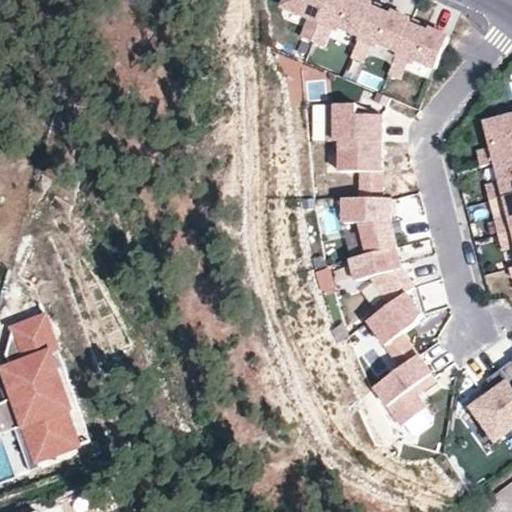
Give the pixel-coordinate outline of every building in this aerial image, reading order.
[(286,0),(284,6),(303,14),(302,17),(310,20),(302,38),(315,44),(335,0),(286,0)] [(352,0),(350,0),(335,0),(315,44),(325,48),(333,29),(340,32),(341,30),(361,37),(373,9),(374,6),(358,0),(352,0)] [(390,16),(373,9),(361,37),(352,59),(363,64),(371,45),(378,48),(379,45),(399,53),(410,25),(411,22),(391,14),(390,16)] [(428,32),(410,25),(399,53),(390,75),(401,80),(409,61),(416,64),(417,61),(437,69),(450,38),(429,30),(428,32)] [(358,106),(329,106),(329,142),(341,142),(383,142),(383,117),(358,106)] [(511,119),(485,127),(491,151),(476,155),(479,169),(495,165),(511,160),(511,119)] [(383,142),(341,142),(341,173),(362,173),(363,199),(383,200),(383,142)] [(511,160),(495,165),(500,184),(484,188),(488,203),(506,198),(511,196),(511,160)] [(511,196),(506,198),(510,218),(495,222),(499,237),(511,233),(511,196)] [(363,199),(345,199),(345,224),(362,224),(370,256),(397,249),(392,224),(393,200),(383,200),(363,199)] [(511,233),(499,237),(503,251),(511,248),(511,233)] [(370,256),(352,260),(358,282),(373,278),(392,305),(415,289),(402,270),(397,249),(370,256)] [(407,295),(369,322),(403,369),(420,357),(403,335),(417,326),(423,316),(407,295)] [(409,339),(425,351),(440,333),(424,320),(409,339)] [(7,372),(10,382),(17,401),(40,471),(86,458),(74,423),(78,422),(57,361),(64,359),(51,323),(15,334),(17,338),(9,359),(13,370),(7,372)] [(403,369),(376,388),(403,426),(427,409),(417,395),(437,381),(420,357),(403,369)] [(511,362),(501,371),(511,386),(511,362)] [(496,441),(511,429),(511,386),(501,371),(488,380),(496,392),(473,408),(496,441)] [(17,401),(10,382),(1,386),(7,405),(17,401)] [(511,483),(485,504),(490,511),(508,511),(511,509),(511,483)]
